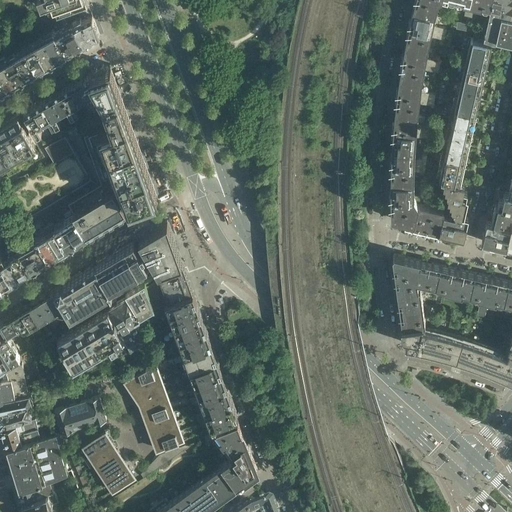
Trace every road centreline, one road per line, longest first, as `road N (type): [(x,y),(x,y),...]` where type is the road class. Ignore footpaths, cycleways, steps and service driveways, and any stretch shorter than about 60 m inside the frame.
road 1 (primary): [(473,459),(255,251),(223,175)]
road 2 (primary): [(234,263),(460,474)]
road 3 (residential): [(376,233),(392,351),(511,393)]
road 4 (residential): [(274,481),(208,296),(211,281),(234,263)]
road 5 (residential): [(398,0),(376,105),(376,233)]
road 6 (residential): [(194,187),(0,303)]
road 7 (residential): [(468,254),(511,62)]
road 8 (primary): [(223,175),(160,0)]
road 9 (primary): [(139,31),(194,187)]
road 10 (residential): [(0,106),(139,31)]
